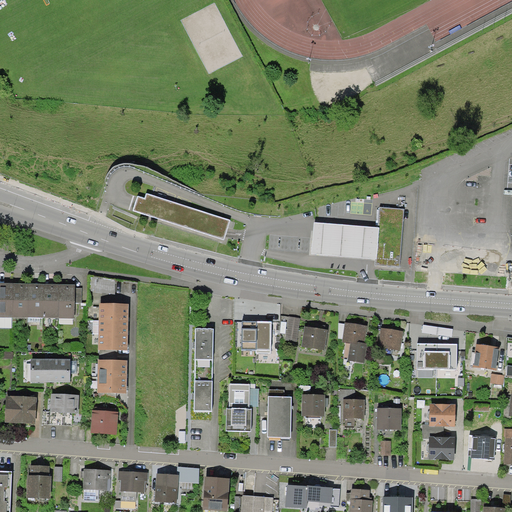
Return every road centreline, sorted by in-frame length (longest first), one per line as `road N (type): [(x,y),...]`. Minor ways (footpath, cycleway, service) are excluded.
road 1 (residential): [(0,440),(511,478)]
road 2 (primary): [(511,305),(246,277),(104,238)]
road 3 (unknown): [(435,175),(442,247),(488,253),(497,235),(494,148)]
